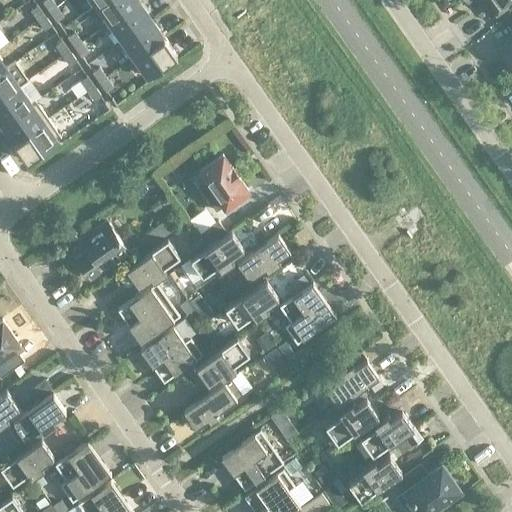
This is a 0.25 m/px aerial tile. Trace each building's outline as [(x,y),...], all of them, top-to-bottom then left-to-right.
[(53,0),(43,0),(50,10),(57,5),(53,0)] [(139,0),(102,0),(97,3),(98,4),(110,21),(139,0)] [(152,18),(139,0),(110,21),(122,38),(122,39),(152,18)] [(511,0),(467,0),(468,0),(480,0),(491,14),(510,0),(511,0)] [(45,14),(38,4),(31,9),(38,19),(45,14)] [(64,15),(57,5),(50,10),(57,20),(64,15)] [(52,24),(45,14),(38,19),(45,29),(52,24)] [(164,35),(152,18),(122,39),(122,38),(118,41),(131,60),(135,57),(135,56),(164,35)] [(75,31),(68,36),(75,45),(82,41),(75,31)] [(177,54),(164,35),(135,56),(135,57),(148,75),(149,73),(151,76),(160,70),(158,67),(177,54)] [(511,36),(500,45),(511,62),(511,36)] [(70,49),(63,40),(56,44),(63,54),(70,49)] [(89,51),(82,41),(75,45),(82,55),(89,51)] [(76,59),(70,49),(63,54),(70,64),(76,59)] [(15,61),(7,67),(0,71),(0,98),(20,84),(28,79),(15,61)] [(100,66),(93,71),(100,81),(107,76),(100,66)] [(94,85),(88,75),(81,80),(88,89),(94,85)] [(114,86),(107,76),(100,81),(107,90),(114,86)] [(32,101),(20,84),(0,98),(0,119),(2,123),(32,102),(32,101)] [(101,94),(94,85),(88,89),(95,99),(101,94)] [(36,99),(32,101),(32,102),(2,123),(15,141),(49,117),(36,99)] [(61,135),(49,117),(15,141),(28,159),(61,135)] [(232,166),(223,153),(200,169),(203,173),(196,179),(217,209),(224,204),(225,205),(248,189),(239,176),(240,176),(239,174),(238,175),(233,167),(234,167),(232,165),(232,166)] [(234,258),(232,254),(244,246),(231,228),(219,237),(218,235),(226,229),(219,219),(198,234),(207,246),(191,257),(203,274),(219,263),(221,267),(234,258)] [(129,249),(108,220),(82,238),(89,249),(77,257),(91,276),(129,249)] [(152,227),(142,234),(150,246),(152,248),(162,241),(152,227)] [(254,249),(238,261),(232,265),(244,282),(266,267),(268,270),(281,261),(278,258),(291,249),(278,232),(266,240),(265,238),(252,247),(254,249)] [(198,235),(189,241),(194,249),(203,243),(198,235)] [(127,265),(135,277),(139,282),(151,274),(154,277),(167,269),(164,265),(180,254),(168,236),(162,241),(152,248),(150,246),(138,255),(139,257),(127,265)] [(278,294),(277,293),(266,277),(254,286),(253,284),(240,293),(241,295),(225,306),(238,323),(254,312),(256,315),(269,307),(266,303),(278,294)] [(157,281),(151,285),(118,308),(130,325),(133,324),(136,328),(133,330),(141,341),(180,314),(157,281)] [(280,304),(291,320),(285,324),(297,341),(336,314),(328,302),(326,304),(323,300),(325,298),(313,281),(280,304)] [(187,299),(180,304),(187,314),(194,309),(187,299)] [(212,312),(208,305),(198,312),(203,319),(212,312)] [(0,375),(0,376),(25,359),(17,349),(24,344),(18,336),(16,337),(3,318),(0,319),(0,375)] [(185,340),(174,324),(141,347),(153,364),(155,363),(158,367),(156,369),(164,380),(203,353),(191,335),(185,340)] [(274,344),(265,331),(255,338),(264,351),(274,344)] [(196,363),(205,376),(209,380),(221,372),(223,375),(236,366),(233,363),(249,351),(237,334),(221,346),(220,344),(207,353),(209,354),(196,363)] [(294,352),(289,345),(281,350),(286,357),(294,352)] [(288,365),(276,347),(265,354),(278,372),(288,365)] [(379,375),(371,363),(367,358),(355,366),(352,362),(340,371),(342,375),(326,386),(338,404),(354,392),(356,394),(368,385),(367,383),(379,375)] [(231,376),(225,380),(209,391),(207,389),(195,398),(196,400),(184,408),(196,426),(208,417),(211,421),(224,412),(221,408),(243,393),(231,376)] [(0,422),(9,416),(7,412),(19,404),(7,386),(0,391),(0,422)] [(29,408),(13,419),(7,423),(19,440),(41,425),(44,429),(56,420),(54,416),(66,407),(54,390),(42,399),(40,397),(28,406),(29,408)] [(366,395),(354,403),(352,400),(339,409),(342,412),(320,428),(332,445),(354,430),(355,432),(368,423),(366,421),(378,412),(366,395)] [(402,407),(389,415),(387,412),(374,420),(377,424),(361,435),(373,453),(389,441),(390,443),(403,434),(402,432),(414,424),(402,407)] [(290,420),(282,408),(271,415),(279,427),(290,420)] [(416,426),(405,433),(413,444),(424,437),(416,426)] [(260,428),(255,432),(222,455),(230,466),(232,465),(235,469),(233,471),(245,488),(284,461),(260,428)] [(54,453),(53,451),(42,435),(29,444),(28,442),(15,451),(17,453),(1,464),(13,481),(29,470),(32,474),(44,465),(42,461),(54,453)] [(55,462),(66,478),(60,482),(73,500),(111,472),(103,461),(101,462),(98,458),(100,456),(88,439),(55,462)] [(402,469),(393,458),(389,452),(377,460),(375,457),(362,466),(365,469),(349,481),(361,498),(377,487),(378,489),(391,480),(390,478),(402,469)] [(428,473),(420,462),(395,480),(403,492),(407,490),(421,511),(425,511),(459,488),(442,464),(428,473)] [(332,476),(323,464),(314,470),(322,483),(332,476)] [(283,467),(277,471),(244,494),(252,505),(255,504),(258,508),(255,510),(256,511),(288,511),(300,504),(289,488),(295,484),(283,467)] [(47,482),(42,474),(35,478),(41,486),(47,482)] [(78,501),(85,511),(133,511),(134,511),(126,500),(124,501),(121,497),(123,496),(111,478),(78,501)] [(340,492),(334,484),(325,490),(331,499),(340,492)] [(321,491),(295,510),(296,511),(317,511),(330,503),(321,491)] [(0,511),(21,511),(24,510),(12,493),(0,501),(0,511)] [(50,503),(45,496),(37,502),(42,509),(50,503)] [(51,503),(40,511),(55,511),(57,511),(51,503)]
